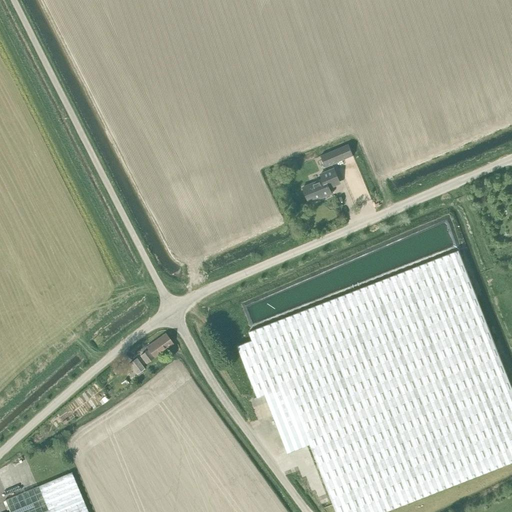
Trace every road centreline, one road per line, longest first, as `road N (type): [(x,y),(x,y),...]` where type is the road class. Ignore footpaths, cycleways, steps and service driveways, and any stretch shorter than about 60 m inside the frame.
road 1 (unclassified): [(170,310),(511,158)]
road 2 (unclassified): [(170,310),(14,0)]
road 3 (unclassified): [(305,511),(170,310)]
road 4 (unclassified): [(0,453),(170,310)]
